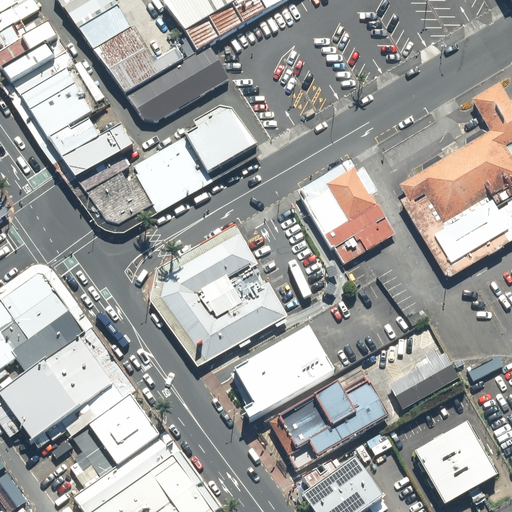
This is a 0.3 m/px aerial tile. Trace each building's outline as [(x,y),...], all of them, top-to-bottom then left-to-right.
[(0,0),(0,54),(30,37),(21,21),(39,10),(32,0),(23,0),(14,6),(10,0),(0,0)] [(57,0),(64,11),(82,0),(57,0)] [(82,0),(64,11),(78,32),(119,8),(113,0),(82,0)] [(186,33),(198,54),(212,46),(290,0),(174,0),(165,6),(186,33)] [(78,32),(94,54),(133,31),(119,8),(78,32)] [(30,37),(0,54),(0,68),(3,73),(59,41),(50,25),(30,37)] [(94,54),(109,75),(148,52),(135,30),(133,31),(94,54)] [(59,41),(3,73),(14,86),(68,53),(59,41)] [(229,82),(210,49),(184,63),(125,97),(141,119),(157,124),(229,82)] [(109,75),(125,97),(184,63),(177,52),(156,65),(148,52),(109,75)] [(68,53),(14,86),(23,100),(76,66),(68,53)] [(23,100),(31,114),(89,77),(80,63),(76,66),(23,100)] [(89,77),(31,114),(48,141),(51,140),(87,118),(107,106),(89,77)] [(401,185),(447,263),(511,224),(511,186),(511,185),(511,184),(511,156),(508,149),(511,147),(511,106),(510,107),(499,88),(469,105),(487,135),(401,185)] [(186,139),(208,178),(257,150),(232,114),(220,112),(195,127),(198,132),(186,139)] [(51,140),(63,161),(100,140),(87,118),(51,140)] [(100,140),(63,161),(75,183),(122,157),(134,150),(122,128),(100,140)] [(186,139),(134,169),(158,210),(210,181),(208,178),(186,139)] [(107,225),(118,227),(152,209),(134,180),(127,184),(121,175),(129,170),(122,157),(75,183),(107,225)] [(394,237),(350,162),(297,193),(340,267),(394,237)] [(204,360),(288,318),(269,288),(241,305),(227,279),(257,264),(238,233),(166,275),(161,300),(204,360)] [(83,334),(41,275),(0,303),(0,372),(17,360),(27,374),(83,334)] [(123,380),(88,332),(0,393),(0,395),(34,443),(62,423),(123,380)] [(308,332),(236,374),(262,418),(334,375),(308,332)] [(446,356),(388,388),(402,411),(459,380),(446,356)] [(362,373),(274,421),(301,469),(388,420),(362,373)] [(134,397),(123,380),(62,423),(74,440),(134,397)] [(102,480),(162,437),(134,397),(74,440),(102,480)] [(469,425),(417,455),(447,508),(500,478),(469,425)] [(96,511),(179,454),(181,453),(167,433),(165,435),(162,437),(102,480),(74,499),(83,511),(96,511)] [(223,511),(181,453),(179,454),(96,511),(223,511)] [(356,462),(305,500),(314,511),(366,511),(383,500),(356,462)]
